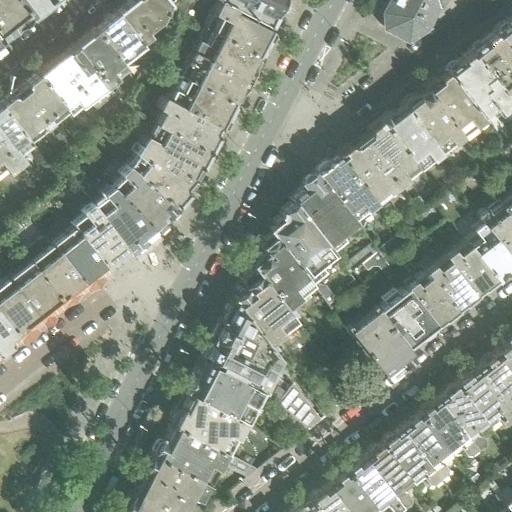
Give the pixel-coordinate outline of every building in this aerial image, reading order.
[(0,0),(0,37),(1,38),(27,17),(13,0),(0,0)] [(13,0),(27,17),(46,3),(43,0),(13,0)] [(173,9),(177,0),(127,0),(113,11),(139,42),(149,33),(146,28),(160,17),(166,5),(173,9)] [(182,14),(188,2),(183,0),(179,0),(174,10),(182,14)] [(221,0),(215,0),(202,25),(257,53),(269,30),(234,11),(236,8),(221,0)] [(221,0),(236,8),(266,24),(272,14),(273,14),(278,12),(284,0),(221,0)] [(383,0),(379,9),(380,24),(402,35),(419,24),(420,22),(418,21),(421,16),(423,17),(431,0),(383,0)] [(139,42),(113,11),(92,28),(120,62),(138,47),(141,52),(140,52),(145,59),(149,54),(142,44),(140,45),(139,42)] [(511,13),(494,28),(511,51),(511,13)] [(257,53),(202,25),(190,49),(244,77),(257,53)] [(125,68),(120,62),(92,28),(63,51),(79,71),(89,63),(95,70),(106,83),(125,68)] [(511,51),(494,28),(468,48),(503,92),(511,84),(511,51)] [(511,103),(503,92),(468,48),(467,49),(467,48),(454,58),(455,59),(448,63),(443,68),(478,111),(488,103),(494,111),(501,111),(511,103)] [(232,101),(244,77),(190,49),(177,73),(232,101)] [(63,51),(34,74),(64,111),(65,113),(82,100),(91,110),(95,108),(113,93),(106,83),(95,70),(89,63),(79,71),(63,51)] [(478,111),(443,68),(442,69),(443,71),(436,77),(431,77),(420,85),(422,88),(458,134),(481,116),(478,111)] [(143,84),(147,76),(140,73),(136,81),(143,84)] [(219,126),(232,101),(177,73),(165,97),(165,98),(216,125),(219,126)] [(24,82),(16,88),(46,126),(64,111),(34,74),(24,82)] [(46,126),(16,88),(9,93),(9,94),(0,100),(0,108),(23,138),(32,131),(35,134),(46,126)] [(438,150),(458,134),(422,88),(415,93),(410,93),(400,101),(438,150)] [(216,125),(165,98),(165,97),(161,94),(155,105),(159,108),(152,121),(153,122),(205,149),(206,147),(209,145),(212,141),(212,137),(212,135),(216,125)] [(416,167),(438,150),(400,101),(399,106),(394,110),(388,110),(378,118),(416,167)] [(23,138),(0,108),(0,147),(13,164),(20,158),(15,152),(27,143),(23,138)] [(405,176),(416,167),(378,118),(366,127),(366,132),(359,137),(398,188),(408,181),(405,176)] [(204,151),(205,149),(153,122),(146,135),(142,133),(136,142),(190,177),(198,164),(201,161),(203,157),(204,153),(204,151)] [(497,137),(484,122),(480,126),(492,141),(497,137)] [(54,136),(61,146),(66,141),(59,132),(54,136)] [(61,146),(54,136),(48,140),(55,150),(61,146)] [(398,188),(359,137),(350,144),(346,143),(334,153),(335,154),(377,205),(391,194),(394,198),(397,196),(394,192),(398,188)] [(191,178),(190,177),(136,142),(131,150),(134,153),(125,163),(173,204),(184,190),(183,188),(191,178)] [(0,173),(13,164),(0,147),(0,173)] [(377,205),(335,154),(328,159),(328,158),(312,170),(313,171),(350,218),(362,209),(366,214),(377,205)] [(162,215),(173,204),(125,163),(125,162),(116,171),(119,174),(109,184),(151,230),(152,230),(152,229),(161,220),(162,215)] [(266,227),(269,231),(310,284),(325,272),(321,267),(335,255),(332,251),(345,240),(339,233),(353,222),(350,218),(313,171),(302,180),(301,185),(288,196),(288,197),(290,200),(279,209),(278,214),(270,220),(272,223),(266,227)] [(496,189),(487,178),(481,183),(490,193),(496,189)] [(151,230),(109,184),(100,191),(101,194),(91,202),(95,208),(126,249),(126,250),(131,249),(132,249),(139,244),(138,243),(141,239),(141,238),(151,230)] [(511,184),(494,198),(511,220),(511,184)] [(511,220),(494,198),(486,205),(483,202),(473,209),(472,210),(510,259),(511,257),(511,220)] [(119,256),(126,249),(95,208),(91,202),(90,203),(88,201),(76,209),(80,213),(68,222),(70,224),(105,266),(110,267),(117,261),(118,256),(119,256)] [(36,210),(32,204),(24,210),(29,216),(36,210)] [(511,261),(511,260),(472,210),(467,205),(464,207),(474,221),(470,224),(472,229),(462,237),(495,280),(505,273),(505,267),(511,261)] [(15,228),(9,220),(3,225),(9,233),(15,228)] [(105,266),(70,224),(49,241),(83,284),(88,284),(89,284),(95,279),(97,273),(104,267),(105,266)] [(310,284),(269,231),(260,238),(259,242),(259,243),(256,245),(258,248),(252,252),(252,253),(248,262),(252,267),(293,321),(299,316),(288,301),(310,284)] [(383,259),(404,242),(395,232),(375,248),(377,250),(383,259)] [(485,288),(495,280),(462,237),(442,252),(473,291),(479,286),(479,287),(485,288)] [(83,284),(49,241),(27,259),(61,301),(66,301),(67,301),(73,296),(75,290),(83,284)] [(370,242),(366,245),(369,250),(372,253),(377,250),(375,248),(370,242)] [(366,245),(360,250),(363,255),(369,250),(366,245)] [(360,250),(354,255),(357,259),(363,255),(360,250)] [(383,259),(377,250),(372,253),(369,256),(380,269),(387,263),(383,259)] [(473,291),(442,252),(422,268),(453,307),(459,302),(460,303),(466,303),(472,298),(473,292),(473,291)] [(354,255),(348,260),(351,264),(357,259),(354,255)] [(54,308),(61,301),(27,259),(5,276),(38,319),(40,322),(49,315),(47,312),(54,308)] [(348,260),(342,264),(345,269),(351,264),(348,260)] [(395,274),(387,263),(380,269),(388,279),(395,274)] [(293,321),(252,267),(240,276),(240,281),(239,281),(241,284),(233,290),(235,293),(229,297),(277,357),(283,353),(272,338),(293,321)] [(38,319),(5,276),(0,268),(0,276),(1,279),(0,279),(0,314),(17,336),(22,335),(23,336),(29,331),(29,330),(31,325),(38,319)] [(453,308),(453,307),(422,268),(403,283),(433,322),(439,317),(446,319),(453,314),(453,308)] [(433,322),(403,283),(378,302),(391,318),(395,314),(400,320),(392,326),(405,343),(415,336),(422,337),(429,332),(430,324),(433,322)] [(261,389),(277,357),(229,297),(230,298),(228,300),(219,318),(218,318),(208,339),(199,357),(261,389)] [(404,344),(405,343),(392,326),(375,304),(372,307),(374,310),(351,327),(349,325),(345,327),(355,340),(379,370),(407,348),(404,344)] [(9,342),(17,336),(0,314),(0,352),(0,353),(7,348),(9,342)] [(511,337),(511,336),(504,342),(499,343),(494,347),(492,351),(511,376),(511,337)] [(355,340),(342,351),(358,370),(352,375),(342,382),(351,393),(360,385),(371,377),(379,370),(355,340)] [(511,376),(492,351),(490,353),(486,354),(481,358),(479,362),(472,367),(481,380),(479,384),(483,390),(494,389),(500,397),(499,402),(511,417),(511,376)] [(261,389),(199,357),(199,358),(191,372),(182,390),(186,391),(244,419),(254,400),(258,393),(262,397),(266,393),(261,389)] [(511,426),(511,417),(499,402),(500,397),(494,389),(483,390),(479,384),(481,380),(472,367),(465,372),(461,373),(456,377),(454,381),(487,424),(495,417),(499,422),(505,423),(509,420),(511,425),(511,426)] [(351,393),(342,382),(341,383),(336,376),(321,387),(335,405),(351,393)] [(487,424),(454,381),(451,383),(447,384),(442,388),(440,392),(434,397),(443,409),(449,408),(454,414),(450,423),(456,431),(461,431),(474,447),(481,442),(481,438),(477,432),(487,424)] [(319,418),(291,382),(275,402),(307,427),(319,418)] [(276,399),(283,391),(276,385),(269,394),(276,399)] [(335,407),(318,385),(306,394),(323,416),(335,407)] [(264,433),(244,419),(186,391),(178,406),(177,406),(176,407),(172,408),(168,417),(169,422),(227,452),(237,432),(241,434),(244,427),(260,438),(264,433)] [(468,452),(474,447),(461,431),(456,431),(450,423),(454,414),(449,408),(443,409),(434,397),(427,402),(423,403),(418,407),(417,411),(414,413),(448,455),(457,447),(461,451),(468,452)] [(448,455),(414,413),(410,413),(405,417),(403,421),(396,427),(406,440),(404,444),(408,449),(417,448),(424,457),(423,460),(436,477),(443,472),(444,467),(439,461),(448,455)] [(255,468),(227,452),(169,422),(161,438),(158,436),(149,453),(207,484),(208,485),(218,467),(221,461),(225,465),(231,469),(245,476),(255,468)] [(430,482),(436,477),(423,460),(424,457),(417,448),(408,449),(404,444),(406,440),(396,427),(390,431),(386,432),(381,436),(379,440),(377,442),(410,484),(420,476),(424,481),(430,482)] [(402,490),(410,484),(377,442),(373,443),(368,446),(366,450),(360,455),(369,468),(374,467),(379,473),(376,481),(382,489),(386,489),(400,506),(404,510),(407,507),(409,505),(406,501),(406,495),(402,490)] [(207,484),(149,453),(118,511),(184,511),(180,510),(188,495),(198,500),(207,484)] [(400,506),(386,489),(382,489),(376,481),(379,473),(374,467),(369,468),(360,455),(354,460),(350,461),(345,464),(343,468),(342,469),(375,511),(385,504),(389,510),(394,510),(400,506)] [(374,511),(375,511),(342,469),(341,470),(337,471),(332,474),(330,478),(324,483),(334,495),(340,495),(344,501),(341,510),(342,511),(374,511)] [(511,511),(511,492),(506,486),(500,490),(489,477),(485,481),(507,509),(509,511),(511,511)] [(342,511),(341,510),(344,501),(340,495),(334,495),(324,483),(318,488),(314,489),(309,492),(307,496),(306,497),(306,498),(316,511),(342,511)] [(316,511),(306,498),(300,503),(295,503),(290,507),(289,511),(288,511),(316,511)] [(485,511),(478,502),(474,506),(478,511),(485,511)]
